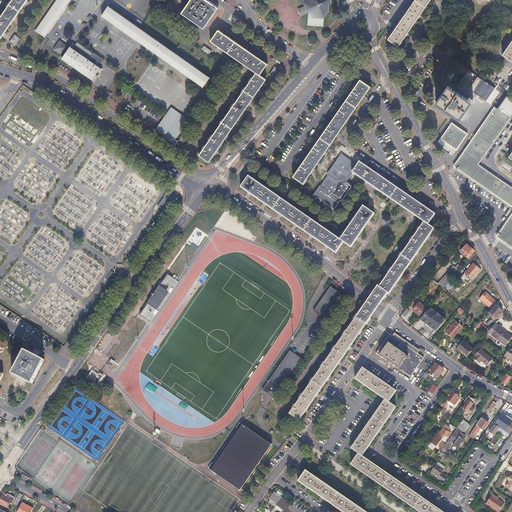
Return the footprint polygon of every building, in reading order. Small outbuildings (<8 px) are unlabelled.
[(12,0),(0,18),(0,38),(26,0),(12,0)] [(70,0),(57,0),(36,31),(45,37),(70,0)] [(217,8),(206,0),(190,0),(181,12),(203,28),(217,8)] [(296,0),(305,6),(303,8),(305,13),(308,13),(307,26),(324,26),(324,18),(330,9),(329,7),(329,4),(331,3),(330,0),(296,0)] [(511,0),(414,0),(388,39),(398,47),(430,0),(511,0),(511,40),(503,55),(511,61),(511,0)] [(210,77),(108,7),(102,16),(203,87),(210,77)] [(465,33),(460,29),(450,44),(457,48),(465,33)] [(267,64),(218,30),(210,41),(256,73),(199,155),(209,162),(218,148),(228,134),(237,121),(247,107),(256,93),(265,79),(259,75),(267,64)] [(14,34),(10,41),(9,43),(15,47),(16,45),(20,39),(14,34)] [(70,48),(59,40),(53,49),(63,57),(62,58),(94,81),(97,76),(99,77),(100,75),(99,74),(102,69),(90,60),(93,56),(74,42),(73,43),(70,48)] [(511,218),(501,235),(511,243),(511,185),(479,163),(506,124),(511,114),(511,101),(495,89),(477,77),(474,81),(464,75),(455,88),(464,95),(464,96),(471,101),(475,95),(497,110),(493,115),(465,155),(458,165),(511,202),(511,218)] [(370,87),(360,80),(293,176),(303,183),(370,87)] [(436,102),(459,118),(470,102),(454,90),(448,85),(436,102)] [(171,107),(152,133),(174,149),(192,122),(171,107)] [(372,116),(366,125),(372,129),(378,120),(372,116)] [(467,134),(452,123),(438,141),(450,150),(452,147),(456,150),(467,134)] [(351,172),(357,164),(341,153),(327,174),(328,174),(339,182),(342,184),(351,172)] [(371,295),(381,302),(384,297),(387,292),(389,293),(398,280),(407,267),(416,254),(425,241),(434,228),(428,224),(435,214),(359,161),(357,164),(351,172),(424,222),(379,287),(377,286),(371,295)] [(339,182),(328,174),(319,186),(318,186),(310,198),(332,214),(341,201),(333,196),(339,182)] [(340,239),(248,176),(241,187),(254,197),(268,206),(281,215),(295,225),(309,234),(322,243),(336,252),(343,242),(351,247),(374,213),(364,206),(340,239)] [(224,223),(219,230),(225,234),(230,227),(224,223)] [(469,248),(465,246),(460,252),(468,258),(474,251),(470,247),(469,248)] [(353,254),(347,250),(343,256),(349,260),(353,254)] [(177,280),(193,257),(184,252),(182,256),(167,263),(172,274),(171,276),(169,274),(155,294),(153,293),(153,294),(154,295),(141,314),(152,322),(180,282),(177,280)] [(479,269),(473,263),(464,273),(465,273),(462,277),(467,281),(470,278),(471,278),(479,269)] [(455,267),(453,265),(438,283),(443,288),(461,267),(457,264),(455,267)] [(344,296),(330,287),(314,311),(328,321),(344,296)] [(497,302),(484,292),(478,298),(491,309),(494,305),(497,302)] [(379,304),(381,302),(371,295),(369,297),(364,304),(362,308),(372,314),(379,304)] [(459,307),(453,302),(449,307),(455,312),(456,310),(459,307)] [(426,309),(419,303),(412,310),(419,316),(426,309)] [(494,305),(491,309),(488,312),(496,319),(502,312),(494,305)] [(421,329),(435,312),(428,306),(426,309),(419,316),(414,322),(421,329)] [(459,307),(456,310),(463,316),(466,313),(459,307)] [(372,314),(362,308),(290,413),(300,419),(309,406),(318,393),(327,380),(336,367),(345,354),(354,341),(363,328),(372,314)] [(438,315),(435,312),(421,329),(422,329),(423,328),(426,331),(436,319),(435,319),(438,315)] [(463,326),(457,320),(446,332),(453,338),(463,326)] [(489,331),(479,322),(475,327),(485,336),(489,331)] [(511,337),(497,327),(491,335),(504,346),(511,337)] [(376,353),(411,377),(424,358),(420,355),(408,346),(393,336),(390,334),(376,353)] [(474,348),(464,339),(457,347),(456,349),(459,352),(461,350),(468,356),(474,348)] [(33,354),(24,349),(12,373),(31,383),(43,360),(33,354)] [(492,360),(479,350),(477,352),(474,356),(475,357),(473,359),(479,364),(481,362),(487,366),(492,360)] [(296,355),(290,351),(271,380),(282,388),(302,359),(296,355)] [(444,369),(435,363),(429,371),(438,377),(444,369)] [(444,511),(362,455),(395,406),(388,401),(396,390),(363,368),(355,379),(385,399),(352,448),(359,453),(352,463),(421,511),(444,511)] [(98,374),(92,370),(85,380),(96,387),(103,376),(99,373),(98,374)] [(511,377),(507,374),(501,382),(506,385),(511,377)] [(426,393),(431,396),(437,387),(433,384),(426,393)] [(460,396),(450,390),(445,397),(454,404),(460,396)] [(463,402),(465,404),(462,409),(469,414),(473,408),(471,407),(473,403),(473,400),(467,396),(463,402)] [(445,404),(442,402),(437,409),(440,411),(445,404)] [(511,429),(511,421),(502,414),(495,424),(509,434),(511,429)] [(488,423),(481,418),(468,436),(473,439),(480,428),(483,430),(488,423)] [(460,423),(458,422),(455,426),(457,427),(463,431),(464,432),(470,425),(462,419),(460,423)] [(237,428),(239,429),(214,464),(212,463),(209,468),(241,490),(273,445),(241,423),(237,428)] [(451,429),(446,426),(433,444),(437,447),(444,438),(443,438),(445,435),(449,438),(451,434),(448,432),(451,429)] [(457,427),(441,451),(444,453),(451,443),(457,447),(465,436),(462,433),(463,431),(457,427)] [(417,461),(413,467),(418,470),(422,465),(417,461)] [(436,466),(431,472),(438,477),(437,478),(443,482),(446,477),(440,473),(442,470),(436,466)] [(365,511),(306,470),(299,481),(307,487),(322,498),(338,508),(343,511),(365,511)] [(277,493),(275,492),(272,497),(269,501),(276,506),(282,497),(277,493)] [(491,493),(485,503),(497,511),(503,503),(496,499),(495,498),(496,496),(491,493)] [(8,496),(3,494),(0,500),(0,502),(7,507),(13,497),(9,495),(8,496)] [(290,502),(283,497),(278,505),(282,508),(286,511),(290,505),(288,504),(290,502)] [(31,511),(33,508),(23,503),(17,511),(31,511)]
